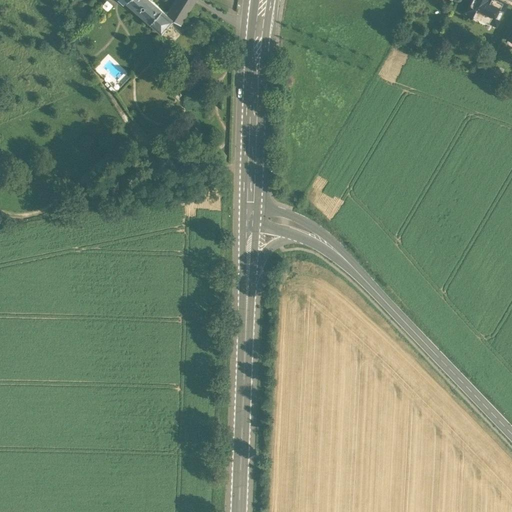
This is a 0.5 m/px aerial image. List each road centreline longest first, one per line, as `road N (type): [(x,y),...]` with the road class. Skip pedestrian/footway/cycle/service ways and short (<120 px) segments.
road 1 (tertiary): [(511,433),(337,255),(307,232),(249,215)]
road 2 (secondary): [(238,511),(249,215)]
road 3 (secondary): [(249,215),(260,0)]
